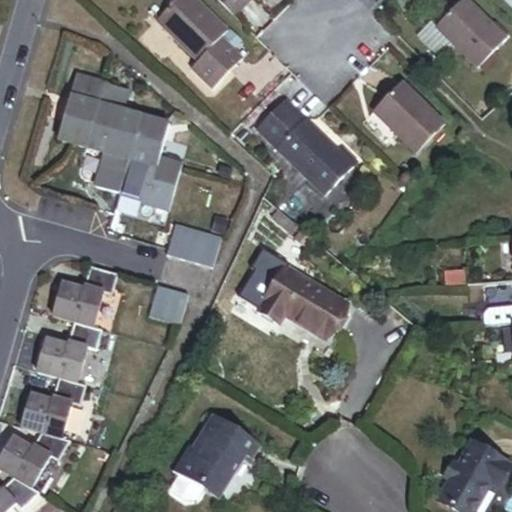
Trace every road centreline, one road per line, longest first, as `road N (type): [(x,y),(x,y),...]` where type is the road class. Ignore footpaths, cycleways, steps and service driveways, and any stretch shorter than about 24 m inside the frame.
road 1 (residential): [(12,242),(74,243),(201,279)]
road 2 (residential): [(0,128),(33,0)]
